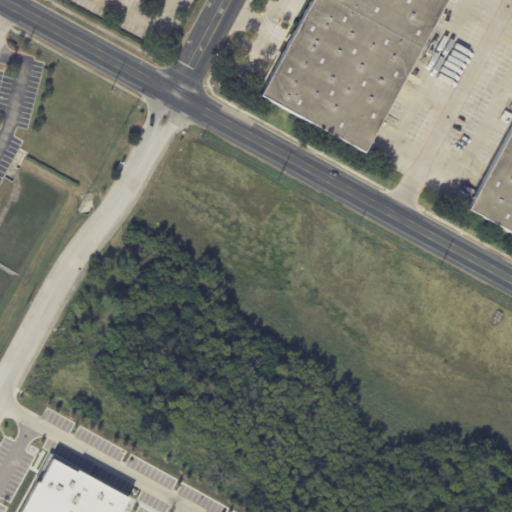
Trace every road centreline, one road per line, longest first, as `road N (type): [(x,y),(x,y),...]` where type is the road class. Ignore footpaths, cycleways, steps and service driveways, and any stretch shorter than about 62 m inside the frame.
road 1 (tertiary): [(3,0),(511,277)]
road 2 (residential): [(0,393),(75,255),(127,191),(176,94)]
